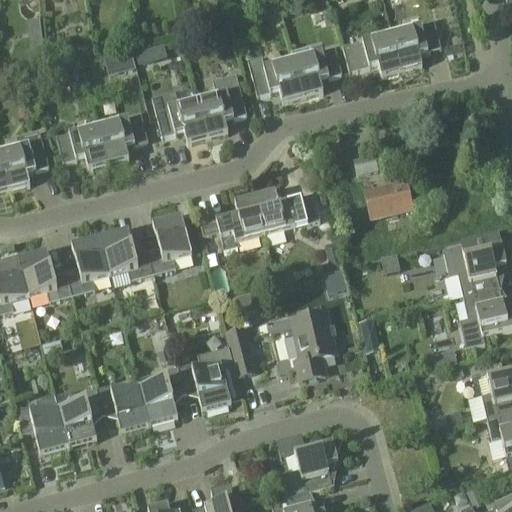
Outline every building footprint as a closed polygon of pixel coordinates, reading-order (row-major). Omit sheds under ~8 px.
[(391,39),(401,78),(422,73),(419,61),(441,55),(434,28),(391,39)] [(381,84),(401,78),(391,39),(342,52),(349,79),(378,72),(381,84)] [(42,48),(30,49),(32,60),(43,59),(42,48)] [(91,50),(78,51),(79,65),(92,63),(91,50)] [(292,65),(303,104),(323,99),(320,87),(342,81),(335,54),(292,65)] [(150,67),(147,55),(136,58),(139,70),(150,67)] [(136,73),(131,56),(121,59),(125,76),(136,73)] [(282,110),(303,104),(292,65),(264,73),(261,63),(248,67),(257,103),(279,97),(282,110)] [(197,106),(207,145),(228,140),(224,128),(247,122),(236,82),(213,88),(216,101),(197,106)] [(187,150),(207,145),(197,106),(178,111),(175,98),(152,104),(162,144),(184,138),(187,150)] [(48,117),(43,119),(45,129),(51,128),(48,117)] [(98,132),(108,171),(129,166),(126,154),(148,148),(140,121),(98,132)] [(88,176),(108,171),(98,132),(56,143),(63,170),(85,164),(88,176)] [(318,161),(341,156),(336,137),(314,142),(318,161)] [(0,157),(0,160),(9,197),(30,192),(27,180),(49,174),(39,138),(16,144),(18,153),(0,157)] [(356,181),(378,176),(374,159),(353,164),(356,181)] [(0,199),(9,197),(0,160),(0,199)] [(406,185),(362,196),(370,226),(414,216),(406,185)] [(255,203),(265,242),(320,228),(313,201),(278,210),(275,198),(255,203)] [(223,253),(265,242),(255,203),(234,208),(238,220),(199,231),(202,243),(219,239),(223,253)] [(146,257),(153,281),(175,275),(173,266),(192,261),(181,223),(152,230),(158,253),(146,257)] [(100,244),(110,283),(128,278),(130,287),(153,281),(146,257),(134,260),(128,237),(100,244)] [(77,275),(65,278),(72,303),(94,297),(92,287),(110,283),(100,244),(71,251),(77,275)] [(462,304),(499,295),(494,273),(506,271),(501,251),(462,260),(460,251),(442,255),(448,283),(457,281),(462,304)] [(19,265),(29,304),(47,299),(49,309),(72,303),(65,278),(53,281),(47,258),(19,265)] [(395,260),(381,263),(384,277),(398,274),(395,260)] [(332,275),(342,272),(340,263),(334,264),(331,269),(332,275)] [(11,309),(29,304),(19,265),(0,270),(0,321),(13,318),(11,309)] [(344,273),(324,277),(327,296),(347,293),(344,273)] [(511,314),(504,317),(499,295),(462,304),(468,327),(459,329),(465,356),(483,352),(481,343),(511,335),(511,314)] [(177,315),(165,318),(167,328),(180,325),(177,315)] [(295,369),(299,388),(325,382),(321,364),(336,360),(331,341),(333,340),(332,333),(330,334),(326,319),(291,327),(301,368),(295,369)] [(374,324),(358,328),(366,359),(381,356),(374,324)] [(94,346),(91,338),(83,340),(85,349),(94,346)] [(228,354),(232,369),(238,389),(256,384),(243,338),(225,342),(228,354)] [(53,357),(51,347),(41,350),(44,359),(53,357)] [(177,374),(184,399),(196,395),(202,419),(231,411),(221,372),(232,369),(228,354),(198,362),(200,368),(177,374)] [(444,372),(441,358),(431,361),(434,374),(444,372)] [(157,389),(139,394),(149,433),(178,425),(171,402),(184,399),(177,374),(154,380),(157,389)] [(486,425),(511,419),(511,375),(486,381),(491,400),(481,402),(486,425)] [(119,389),(96,395),(103,420),(115,417),(121,440),(149,433),(139,394),(121,398),(119,389)] [(76,410),(58,415),(68,454),(97,446),(90,423),(103,420),(96,395),(73,401),(76,410)] [(68,454),(58,415),(55,403),(37,408),(38,410),(14,416),(21,441),(34,438),(40,461),(68,454)] [(511,419),(486,425),(492,448),(501,446),(505,464),(511,462),(511,419)] [(307,499),(332,492),(326,470),(338,467),(332,448),(294,458),(299,476),(289,479),(295,501),(295,502),(307,499)] [(447,496),(456,495),(458,486),(453,481),(445,482),(443,490),(447,496)] [(477,492),(466,497),(473,511),(484,506),(477,492)] [(206,511),(234,511),(230,494),(210,499),(213,510),(206,511)] [(244,498),(248,511),(259,509),(255,495),(244,498)] [(454,501),(458,510),(467,506),(463,497),(454,501)] [(310,511),(307,499),(295,502),(295,501),(270,508),(271,511),(310,511)] [(511,511),(511,501),(495,509),(496,511),(511,511)]
